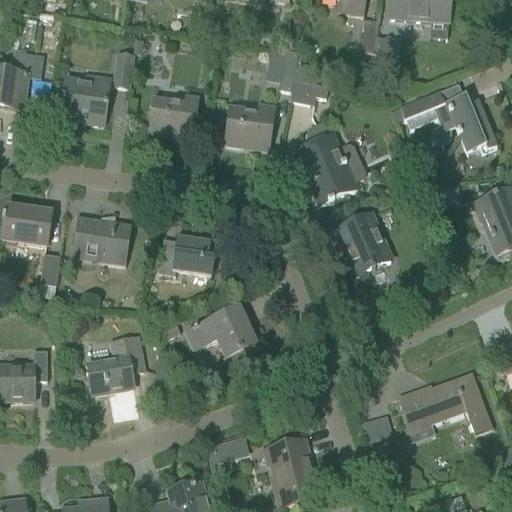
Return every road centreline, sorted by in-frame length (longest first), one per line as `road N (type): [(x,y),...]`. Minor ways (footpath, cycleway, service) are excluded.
road 1 (unclassified): [(317,367),(264,221),(212,195),(0,164)]
road 2 (unclassified): [(0,426),(121,422),(317,367)]
road 3 (unclassified): [(317,367),(511,289)]
road 4 (unclassified): [(374,511),(317,367)]
